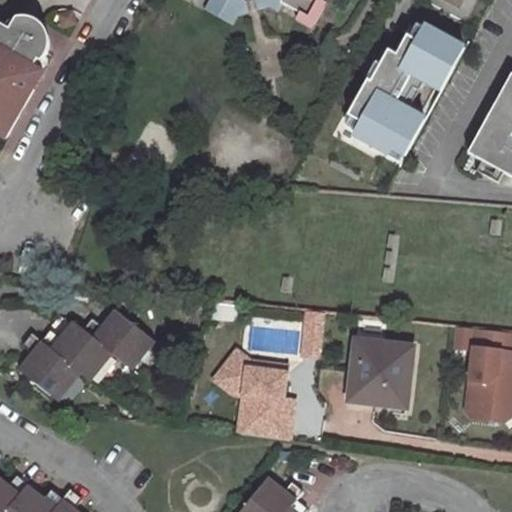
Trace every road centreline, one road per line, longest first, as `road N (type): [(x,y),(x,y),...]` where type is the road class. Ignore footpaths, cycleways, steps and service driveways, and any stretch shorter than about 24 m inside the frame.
road 1 (residential): [(116,0),(29,164),(14,225)]
road 2 (residential): [(0,430),(101,489),(117,511)]
road 3 (residential): [(471,511),(419,487),(363,498),(355,511)]
